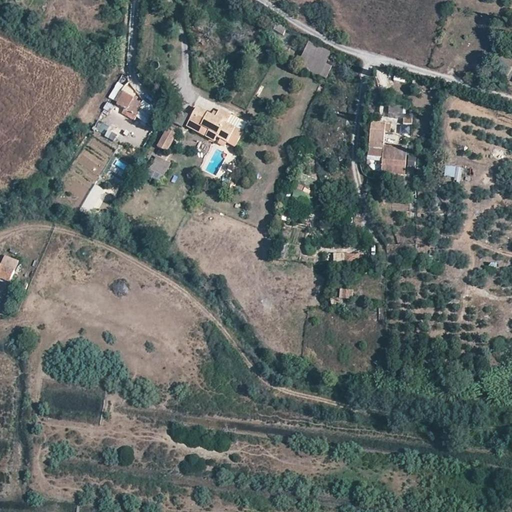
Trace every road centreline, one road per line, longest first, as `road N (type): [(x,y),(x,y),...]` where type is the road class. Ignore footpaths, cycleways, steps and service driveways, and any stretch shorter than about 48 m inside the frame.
road 1 (track): [(261,0),(353,53),(511,100)]
road 2 (track): [(362,208),(354,150),(371,58)]
